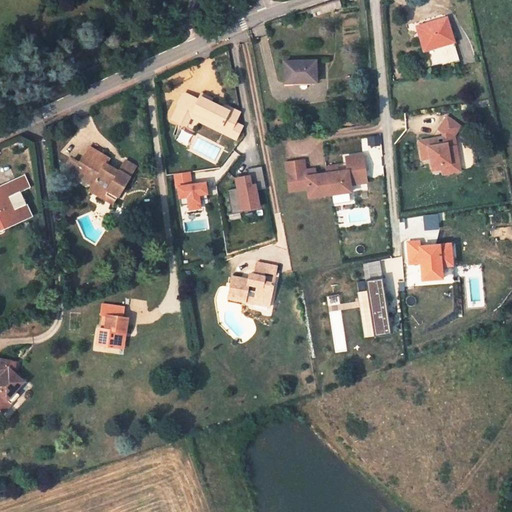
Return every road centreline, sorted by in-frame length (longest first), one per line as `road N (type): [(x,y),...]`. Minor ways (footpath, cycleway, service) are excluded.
road 1 (unclassified): [(0,132),(268,13)]
road 2 (unknown): [(21,121),(40,169),(58,325),(27,343),(0,344)]
road 3 (unknown): [(141,69),(168,283)]
